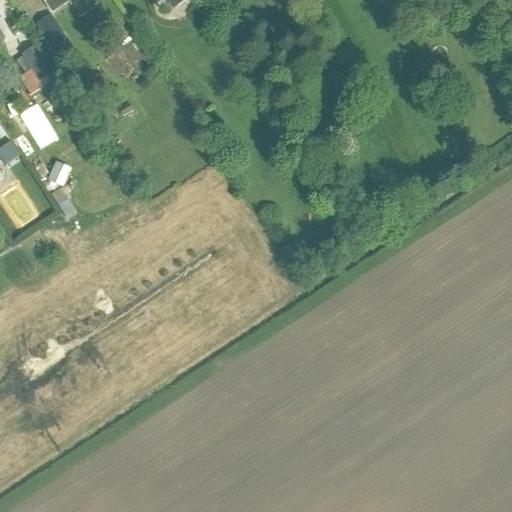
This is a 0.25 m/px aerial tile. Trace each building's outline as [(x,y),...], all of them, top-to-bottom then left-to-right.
[(72,0),(51,0),(45,4),(52,14),(72,0)] [(102,0),(83,0),(91,11),(104,1),(102,0)] [(171,0),(177,8),(189,0),(171,0)] [(62,62),(78,51),(61,27),(45,38),(62,62)] [(39,82),(55,72),(37,45),(22,55),(39,82)] [(453,93),(467,83),(458,69),(443,79),(453,93)] [(11,143),(0,150),(0,158),(6,168),(21,158),(11,143)] [(63,189),(68,177),(53,171),(48,182),(63,189)]
